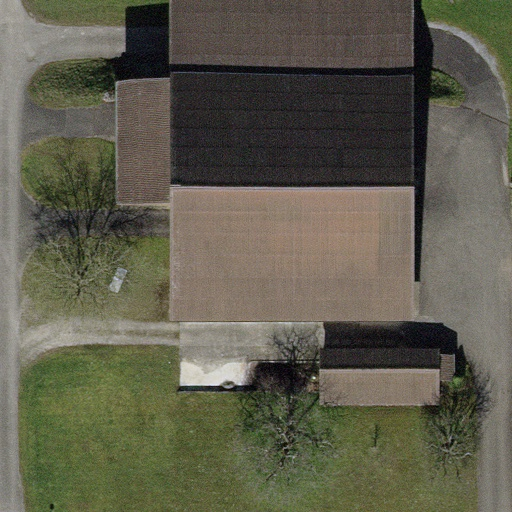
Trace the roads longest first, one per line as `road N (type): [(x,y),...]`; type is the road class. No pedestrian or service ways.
road 1 (track): [(12,511),(7,0)]
road 2 (track): [(492,511),(488,90),(463,60),(428,46)]
road 3 (track): [(10,344),(491,342)]
road 4 (track): [(8,54),(146,49)]
